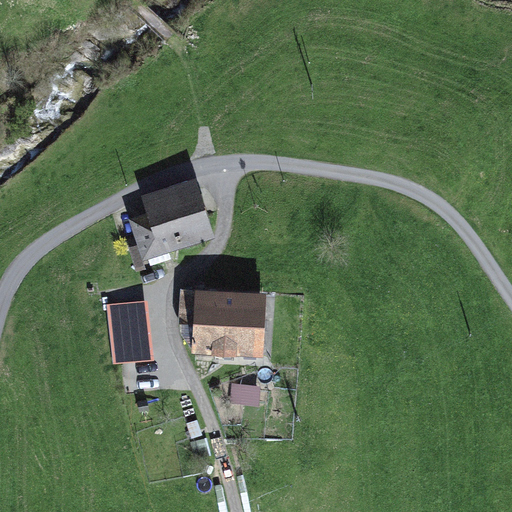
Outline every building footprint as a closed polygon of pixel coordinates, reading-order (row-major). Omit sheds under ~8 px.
[(208,232),(194,184),(150,197),(155,215),(137,221),(151,266),(171,260),(168,252),(181,248),(178,240),(208,232)] [(129,248),(139,270),(148,266),(139,244),(129,248)] [(240,293),(185,292),(185,320),(199,320),(199,346),(263,347),(264,302),(240,302),(240,293)] [(151,357),(145,303),(110,307),(116,361),(151,357)] [(245,401),(256,402),(256,387),(245,387),(245,401)]
